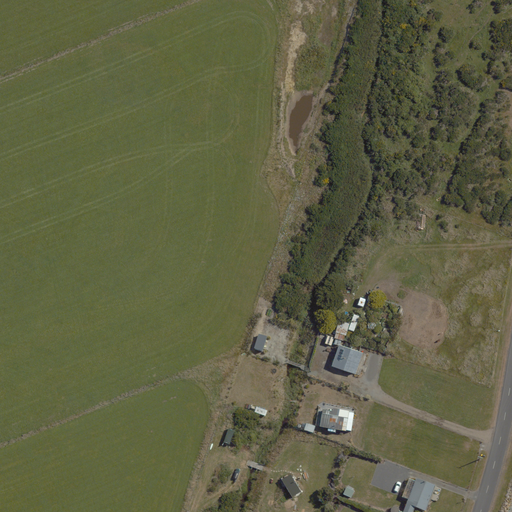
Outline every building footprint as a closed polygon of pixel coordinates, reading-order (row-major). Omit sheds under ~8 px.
[(361,316),(354,314),(350,324),(348,331),(355,333),(361,316)] [(350,324),(339,320),(333,338),(344,342),(348,331),(350,324)] [(330,351),(335,352),(331,367),(355,374),(361,351),(332,343),(330,351)] [(248,369),(254,372),(259,359),(252,357),(248,369)] [(243,384),(250,386),(254,372),(248,369),(243,384)] [(250,386),(243,384),(239,396),(245,398),(250,386)] [(336,434),(337,431),(350,434),(355,415),(321,407),(317,426),(328,429),(327,432),(336,434)] [(415,511),(416,509),(426,511),(427,511),(431,500),(437,502),(441,487),(408,477),(403,497),(408,499),(404,511),(415,511)]
